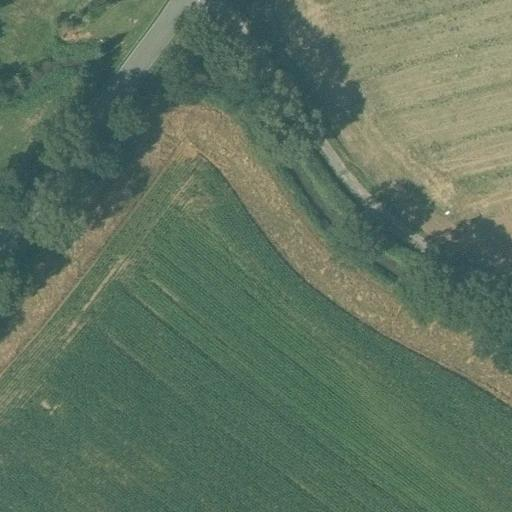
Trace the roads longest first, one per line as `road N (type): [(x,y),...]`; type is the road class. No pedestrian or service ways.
road 1 (residential): [(511,299),(407,234),(348,176),(217,0)]
road 2 (secondary): [(0,253),(180,0)]
